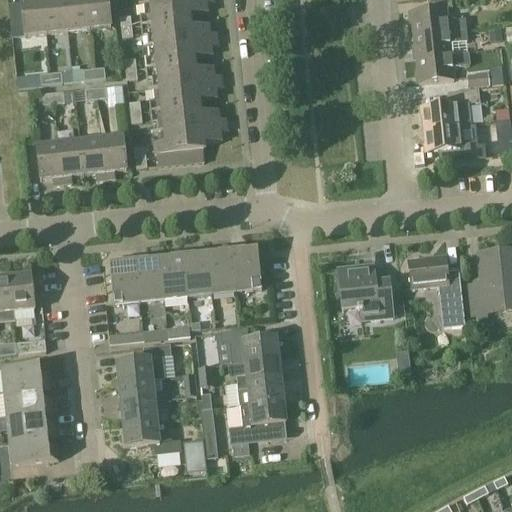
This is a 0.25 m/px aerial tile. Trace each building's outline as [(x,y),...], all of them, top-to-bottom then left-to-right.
[(24,41),(46,39),(41,0),(31,0),(32,5),(20,6),(24,41)] [(51,0),(41,0),(46,39),(67,36),(64,2),(52,3),(51,0)] [(75,0),(64,2),(67,36),(89,34),(85,0),(75,0)] [(85,0),(89,34),(111,32),(107,0),(85,0)] [(139,19),(140,30),(192,24),(192,19),(209,17),(208,8),(215,7),(213,0),(200,0),(181,2),(159,5),(147,6),(143,7),(144,18),(139,19)] [(410,15),(413,37),(465,32),(464,22),(446,24),(445,11),(452,10),(450,0),(426,0),(427,13),(410,15)] [(8,8),(12,42),(24,41),(20,6),(8,8)] [(129,20),(119,22),(121,32),(131,31),(129,20)] [(193,30),(192,24),(140,30),(141,40),(147,40),(149,62),(144,62),(145,73),(197,67),(197,62),(214,60),(213,50),(219,50),(218,36),(212,37),(211,28),(193,30)] [(132,41),(131,31),(121,32),(122,42),(132,41)] [(465,32),(413,37),(415,62),(450,59),(449,47),(467,45),(465,32)] [(500,34),(489,35),(490,45),(501,44),(500,34)] [(451,59),(450,59),(415,62),(419,88),(453,84),(452,71),(470,69),(468,56),(451,57),(451,59)] [(134,63),(124,64),(125,75),(135,73),(134,63)] [(198,72),(197,67),(145,73),(146,83),(151,83),(154,104),(149,105),(150,116),(201,110),(201,105),(218,103),(217,93),(224,92),(222,79),(216,80),(215,71),(198,72)] [(502,71),(489,73),(491,89),(504,87),(502,71)] [(104,72),(93,73),(94,84),(105,83),(104,72)] [(83,85),(94,84),(93,73),(82,74),(83,85)] [(137,84),(135,73),(125,75),(127,85),(137,84)] [(61,77),(50,78),(51,89),(62,88),(61,77)] [(467,93),(488,91),(487,77),(466,79),(467,93)] [(40,90),(51,89),(50,78),(39,79),(40,90)] [(106,91),(95,93),(96,104),(107,102),(106,91)] [(85,105),(96,104),(95,93),(84,94),(85,105)] [(421,112),(423,134),(456,131),(462,130),(470,129),(467,107),(479,106),(478,94),(449,97),(444,109),(421,112)] [(63,96),(52,97),(53,108),(64,107),(63,96)] [(42,110),(53,108),(52,97),(41,99),(42,110)] [(139,106),(129,108),(130,118),(140,117),(139,106)] [(202,115),(201,110),(150,116),(151,126),(156,126),(158,147),(152,148),(153,160),(156,160),(157,172),(206,166),(204,155),(206,155),(206,148),(223,146),(222,136),(228,136),(227,122),(220,123),(219,113),(202,115)] [(496,114),(497,126),(508,124),(507,113),(496,114)] [(141,127),(140,117),(130,118),(131,128),(141,127)] [(510,135),(508,124),(497,126),(498,137),(510,135)] [(462,130),(456,131),(423,134),(426,156),(449,153),(456,165),(485,162),(484,150),(464,152),(462,130)] [(123,140),(100,143),(105,186),(115,184),(114,177),(127,175),(123,140)] [(100,143),(79,145),(83,180),(94,179),(95,187),(105,186),(100,143)] [(79,145),(58,148),(62,190),(72,189),(71,181),(83,180),(79,145)] [(52,191),(62,190),(58,148),(35,150),(39,185),(51,184),(52,191)] [(144,152),(134,153),(135,163),(145,162),(144,152)] [(135,163),(136,173),(146,173),(145,162),(135,163)] [(242,248),(229,250),(233,297),(261,294),(257,255),(243,256),(242,248)] [(218,259),(206,260),(210,299),(233,297),(229,250),(218,251),(218,259)] [(194,253),(183,254),(187,302),(210,299),(206,260),(195,261),(194,253)] [(170,264),(159,265),(163,304),(187,302),(183,254),(169,256),(170,264)] [(467,287),(470,312),(511,307),(511,254),(480,258),(483,285),(467,287)] [(147,258),(134,260),(138,307),(163,304),(159,265),(147,266),(147,258)] [(112,309),(138,307),(134,260),(121,261),(122,269),(108,270),(112,309)] [(410,294),(438,291),(440,317),(463,314),(459,274),(446,275),(445,262),(425,264),(425,265),(408,267),(410,294)] [(373,269),(337,273),(342,314),(359,312),(361,325),(392,322),(388,285),(375,287),(373,269)] [(9,280),(12,316),(35,314),(31,278),(9,280)] [(0,317),(12,316),(9,280),(0,281),(0,317)] [(190,330),(166,332),(168,345),(191,342),(190,330)] [(166,332),(141,335),(142,347),(168,345),(166,332)] [(233,368),(244,367),(279,363),(276,341),(251,344),(249,332),(222,335),(223,347),(230,347),(233,368)] [(110,351),(142,347),(141,335),(109,338),(110,351)] [(45,344),(17,347),(17,359),(46,356),(45,344)] [(118,386),(162,381),(166,381),(164,362),(172,362),(171,349),(144,352),(145,363),(115,366),(118,386)] [(396,357),(399,379),(409,377),(407,356),(396,357)] [(245,379),(236,380),(236,388),(246,387),(250,387),(268,385),(281,384),(279,363),(244,367),(245,379)] [(0,373),(0,375),(2,398),(42,393),(50,393),(49,381),(41,382),(39,369),(0,373)] [(197,400),(195,378),(184,379),(186,401),(197,400)] [(212,378),(198,379),(199,392),(213,391),(212,378)] [(162,381),(118,386),(120,408),(168,403),(167,394),(163,395),(162,381)] [(246,387),(236,388),(239,408),(283,403),(281,384),(268,385),(250,387),(246,387)] [(42,393),(2,398),(5,421),(45,417),(52,416),(51,405),(43,406),(42,393)] [(200,403),(201,412),(213,410),(212,397),(203,397),(203,403),(200,403)] [(168,403),(120,408),(122,429),(157,425),(156,414),(169,413),(168,403)] [(238,431),(235,431),(236,443),(263,440),(262,429),(284,427),(286,426),(283,403),(239,408),(239,410),(236,410),(238,431)] [(45,417),(5,421),(5,422),(0,422),(0,435),(6,435),(7,445),(47,441),(55,440),(54,429),(46,430),(45,417)] [(170,424),(157,425),(122,429),(124,451),(148,449),(149,451),(154,451),(155,459),(182,456),(181,443),(172,444),(170,424)] [(47,441),(7,445),(10,470),(58,465),(56,452),(48,453),(47,441)] [(187,477),(205,475),(202,445),(183,447),(187,477)] [(503,481),(492,486),(495,494),(506,489),(503,481)] [(473,496),(477,503),(488,498),(484,490),(473,496)] [(473,496),(462,501),(466,509),(477,503),(473,496)]
